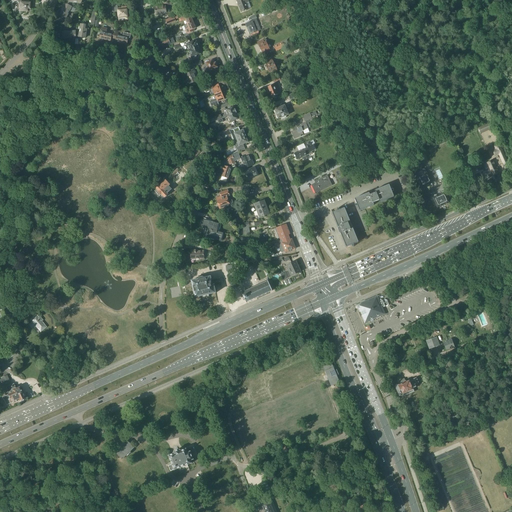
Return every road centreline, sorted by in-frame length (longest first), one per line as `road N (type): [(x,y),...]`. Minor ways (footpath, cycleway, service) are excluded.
road 1 (primary): [(0,444),(322,303)]
road 2 (primary): [(317,286),(0,428)]
road 3 (unclassified): [(391,440),(402,434),(404,418),(385,392),(373,352),(511,268)]
road 4 (residential): [(161,292),(212,155),(185,95),(158,70)]
road 5 (unclassified): [(197,0),(284,217),(295,217)]
road 6 (primary): [(295,217),(208,0)]
road 7 (unclassified): [(218,0),(303,214)]
road 8 (primary): [(511,200),(326,282)]
road 9 (primary): [(333,298),(511,216)]
road 10 (primary): [(391,440),(333,298)]
road 11 (primary): [(322,303),(376,445)]
road 12 (residential): [(12,64),(101,51),(158,70)]
